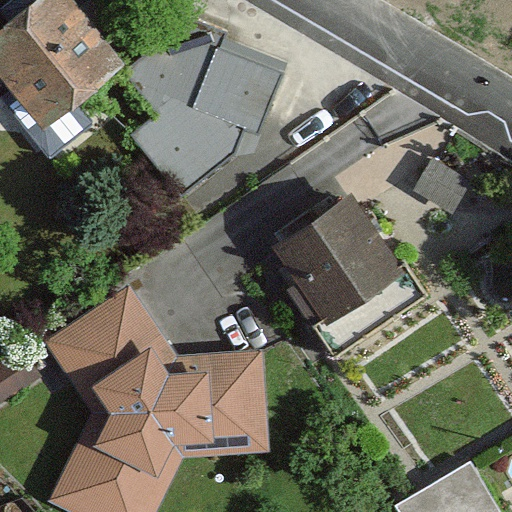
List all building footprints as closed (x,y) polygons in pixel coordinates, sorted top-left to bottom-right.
[(0,72),(34,116),(118,56),(71,0),(21,0),(0,18),(0,72)] [(181,19),(127,68),(167,118),(134,139),(190,202),(264,136),(282,63),(228,34),(181,19)] [(362,195),(274,248),(323,329),(411,275),(362,195)] [(127,286),(45,341),(94,414),(51,505),(65,511),(157,511),(183,459),(267,452),(258,348),(174,355),(127,286)] [(499,511),(475,466),(405,505),(408,511),(499,511)]
